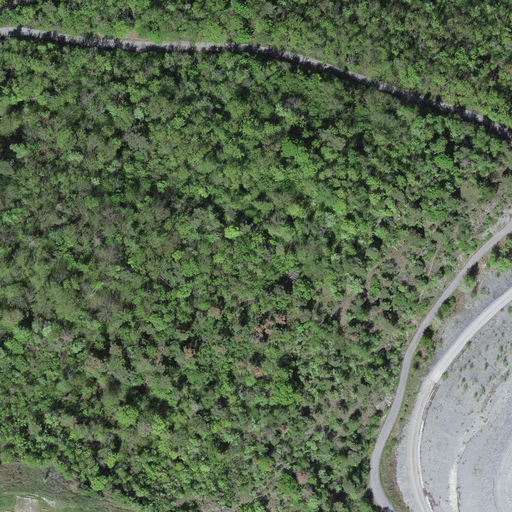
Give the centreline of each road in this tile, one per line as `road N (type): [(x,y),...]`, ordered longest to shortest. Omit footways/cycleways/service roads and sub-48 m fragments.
road 1 (track): [(511,139),(413,99),(255,54),(0,37)]
road 2 (track): [(390,511),(374,458),(403,399),(419,339),(511,229)]
